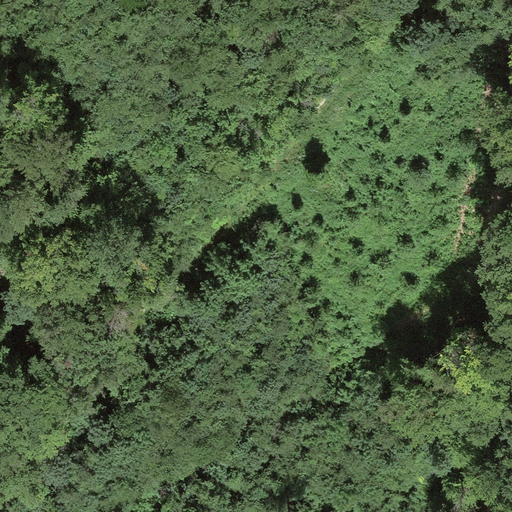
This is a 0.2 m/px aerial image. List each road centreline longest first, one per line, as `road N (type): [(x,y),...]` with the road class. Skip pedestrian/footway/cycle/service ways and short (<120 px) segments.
road 1 (track): [(0,464),(210,246),(423,0)]
road 2 (track): [(59,511),(274,406),(387,331),(459,297),(511,306)]
road 3 (track): [(380,43),(124,130),(0,185)]
